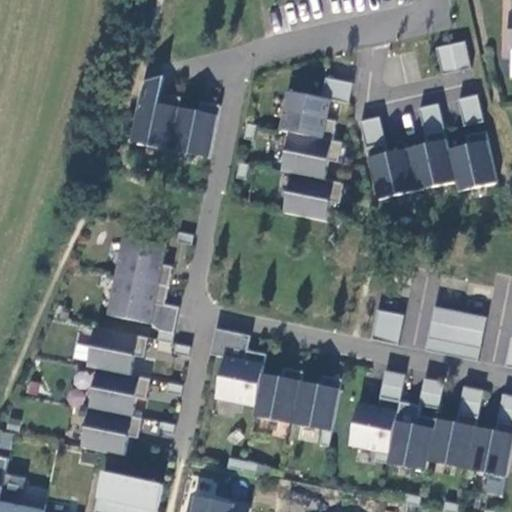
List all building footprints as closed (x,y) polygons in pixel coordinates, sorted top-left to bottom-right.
[(467,40),(438,47),(444,74),(474,67),(467,40)] [(355,83),(328,77),(324,97),(290,90),(282,130),(292,131),(284,171),(294,173),(286,212),(328,221),(332,201),(342,203),(346,183),(326,179),(330,160),(340,162),(344,142),(334,140),(338,121),(328,119),(332,98),(351,102),(355,83)] [(161,103),(141,99),(133,142),(211,157),(222,104),(202,101),(200,111),(181,107),(183,97),(163,93),(161,103)] [(480,94),(461,98),(467,124),(486,120),(480,94)] [(500,182),(488,130),(469,135),(471,144),(451,149),(441,103),(422,108),(430,143),(390,153),(381,117),(362,121),(380,199),(458,181),(461,191),(500,182)] [(258,125),(249,123),(246,138),(255,139),(258,125)] [(250,164),(241,162),(238,177),(247,179),(250,164)] [(196,235),(181,232),(179,242),(194,245),(196,235)] [(169,245),(126,236),(110,315),(153,323),(157,304),(166,306),(174,267),(165,265),(169,245)] [(489,317),(436,307),(430,335),(484,345),(489,317)] [(407,316),(379,310),(373,340),(401,345),(407,316)] [(150,338),(98,328),(90,367),(100,369),(84,448),(126,456),(130,436),(140,438),(144,418),(134,416),(138,396),(148,398),(151,379),(132,375),(136,356),(146,358),(150,338)] [(176,334),(161,331),(159,341),(174,343),(176,334)] [(484,345),(430,335),(428,351),(481,361),(484,345)] [(192,347),(177,344),(175,354),(190,356),(192,347)] [(246,360),(226,356),(218,398),(257,406),(255,416),(324,430),(321,445),(331,447),(345,379),(325,375),(323,386),(303,382),(305,371),(286,368),(284,378),(264,374),(268,355),(248,351),(246,360)] [(408,375),(388,371),(382,398),(402,402),(408,375)] [(447,383),(427,379),(422,404),(442,409),(447,383)] [(185,386),(170,383),(168,393),(183,395),(185,386)] [(486,391),(467,387),(462,414),(482,417),(486,391)] [(511,396),(506,395),(501,422),(511,424),(511,396)] [(380,408),(361,404),(352,446),(378,451),(377,460),(429,471),(431,461),(509,477),(511,464),(511,424),(501,422),(499,431),(479,427),(482,417),(462,414),(460,423),(420,415),(418,426),(398,421),(402,402),(382,398),(380,408)] [(177,425),(162,422),(160,432),(175,435),(177,425)] [(0,506),(1,503),(4,488),(10,459),(0,457),(0,506)] [(260,464),(232,458),(230,468),(259,473),(260,464)] [(158,511),(164,485),(105,472),(97,511),(158,511)] [(4,488),(1,503),(0,506),(0,511),(45,511),(47,504),(22,499),(26,483),(6,479),(4,488)] [(424,497),(408,494),(407,503),(422,506),(424,497)] [(251,511),(253,508),(198,496),(194,511),(189,511),(251,511)] [(461,511),(463,505),(448,502),(447,511),(451,511),(461,511)]
